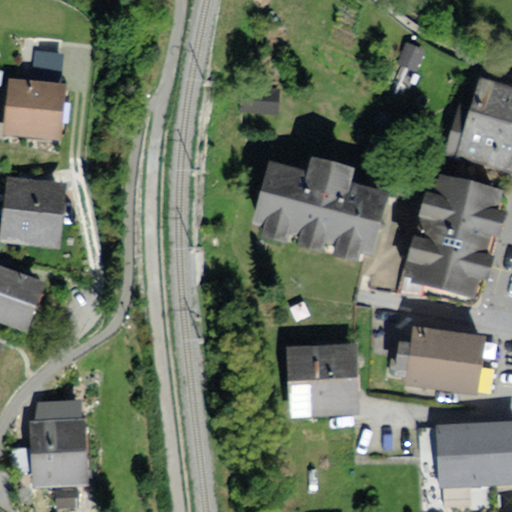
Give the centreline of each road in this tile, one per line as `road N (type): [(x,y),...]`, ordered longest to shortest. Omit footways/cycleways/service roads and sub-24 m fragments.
road 1 (track): [(180,511),(148,221),(165,97)]
road 2 (unknown): [(363,411),(511,451)]
road 3 (unknown): [(362,297),(511,318)]
